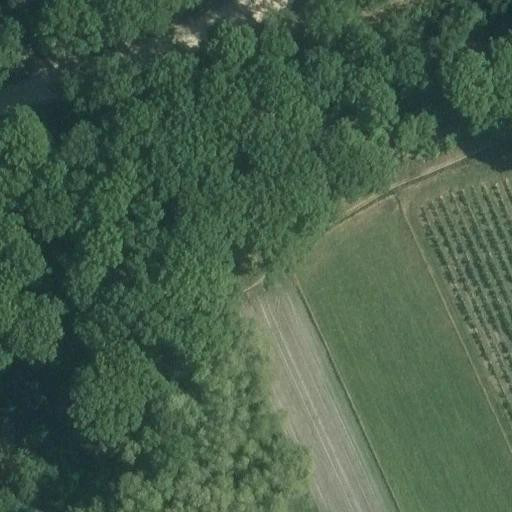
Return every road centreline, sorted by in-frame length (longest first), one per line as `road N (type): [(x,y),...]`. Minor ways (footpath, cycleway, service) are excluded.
road 1 (track): [(0,102),(169,46),(266,0)]
road 2 (track): [(35,92),(114,0)]
